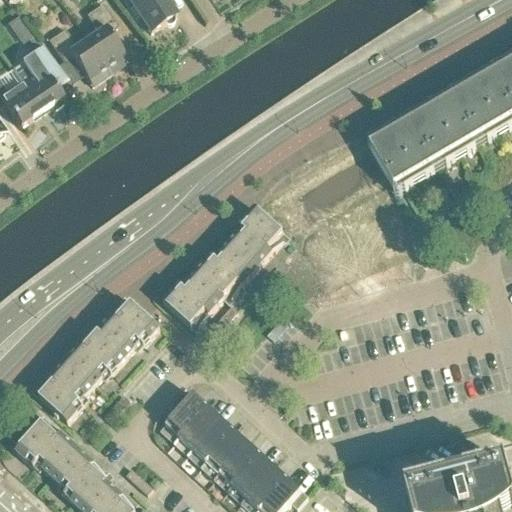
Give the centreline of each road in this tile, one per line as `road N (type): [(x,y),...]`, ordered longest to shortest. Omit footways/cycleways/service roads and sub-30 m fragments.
road 1 (residential): [(211,511),(131,440),(197,366),(315,471),(328,459),(511,412)]
road 2 (secondary): [(109,258),(280,130),(507,0)]
road 3 (residential): [(296,0),(0,205)]
road 4 (unknown): [(229,394),(304,317),(489,265)]
road 5 (unknown): [(506,343),(457,349),(249,411)]
road 6 (secondary): [(0,373),(109,258)]
road 7 (residential): [(511,366),(488,272),(497,245),(511,235)]
road 8 (secondary): [(109,258),(0,330)]
